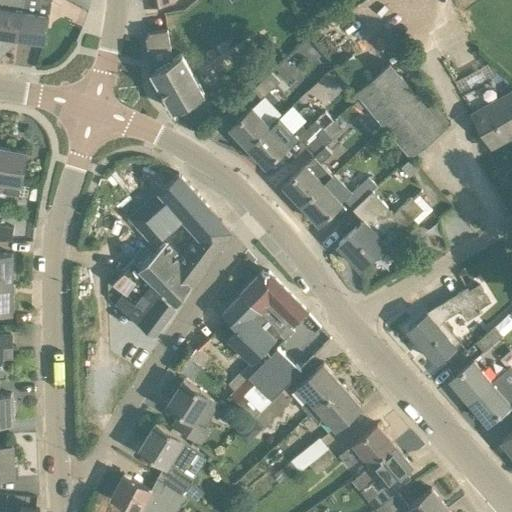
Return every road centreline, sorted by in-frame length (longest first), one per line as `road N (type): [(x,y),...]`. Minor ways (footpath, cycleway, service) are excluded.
road 1 (tertiary): [(55,494),(53,247),(93,107)]
road 2 (residential): [(260,212),(86,470),(55,494)]
road 3 (tertiary): [(511,503),(346,323)]
road 4 (tertiary): [(260,212),(217,168),(93,107)]
road 5 (unclassified): [(346,323),(511,226)]
road 6 (tertiary): [(346,323),(260,212)]
